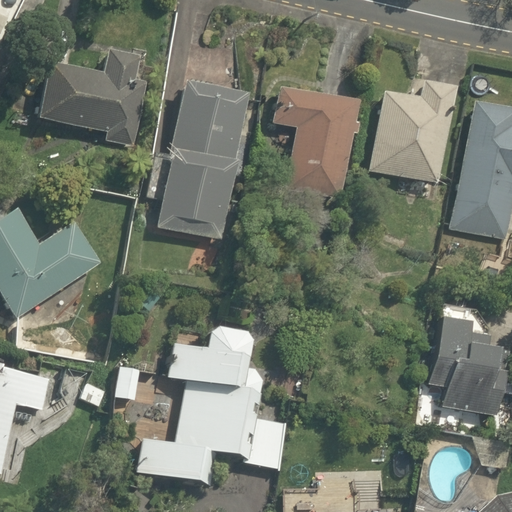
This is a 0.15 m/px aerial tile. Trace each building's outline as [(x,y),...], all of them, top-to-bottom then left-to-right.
[(42,67),(31,121),(102,135),(101,141),(131,147),(144,82),(130,80),(135,59),(103,52),(98,78),(42,67)] [(244,94),(179,83),(166,159),(147,156),(139,207),(157,210),(153,233),(219,244),(224,215),(233,217),(236,204),(226,203),(244,94)] [(366,174),(432,187),(450,92),(416,86),(413,102),(381,95),(366,174)] [(281,193),(334,203),(347,138),(350,139),(352,126),(348,125),(352,106),(274,91),(267,127),(292,131),(281,193)] [(445,232),(503,242),(511,194),(511,112),(468,104),(445,232)] [(0,217),(0,302),(13,321),(96,266),(68,225),(33,248),(9,212),(0,217)] [(145,313),(155,301),(146,294),(136,306),(145,313)] [(438,406),(492,417),(501,375),(497,374),(500,358),(492,356),(492,352),(480,349),(482,339),(478,338),(480,332),(468,314),(441,308),(424,387),(442,391),(438,406)] [(134,474),(208,488),(214,459),(277,471),(286,425),(253,419),(260,381),(252,371),(239,369),(246,344),(240,336),(212,331),(203,336),(200,352),(169,346),(164,380),(183,383),(172,446),(140,441),(134,474)] [(300,400),(307,368),(276,361),(269,393),(300,400)] [(131,402),(136,373),(115,370),(111,399),(131,402)] [(0,372),(0,468),(12,407),(40,412),(46,381),(0,372)] [(106,394),(82,385),(77,397),(101,406),(106,394)] [(501,469),(505,447),(467,438),(479,465),(501,469)] [(372,511),(353,511),(333,486),(322,485),(304,511),(372,511)] [(476,511),(511,511),(511,493),(493,497),(476,511)]
